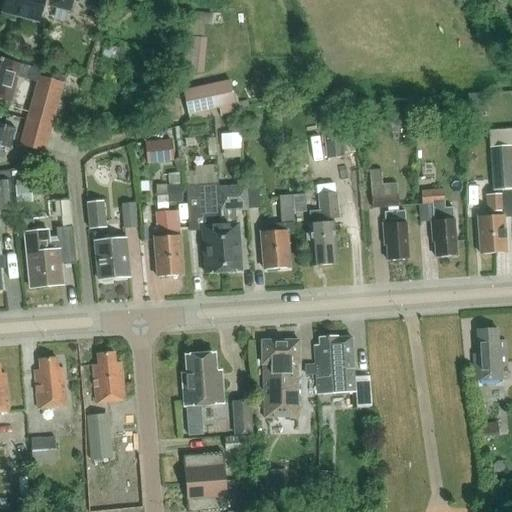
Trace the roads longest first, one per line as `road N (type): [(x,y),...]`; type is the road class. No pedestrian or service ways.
road 1 (unclassified): [(139,321),(511,291)]
road 2 (residential): [(154,511),(139,321)]
road 3 (unclassified): [(0,330),(139,321)]
